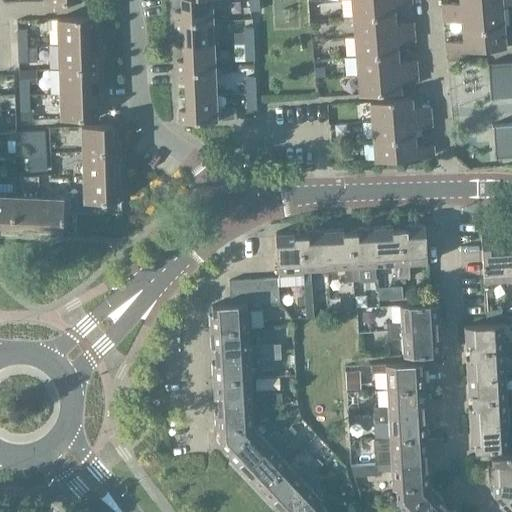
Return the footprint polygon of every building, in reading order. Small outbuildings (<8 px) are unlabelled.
[(211,0),(180,0),(181,11),(175,11),(175,21),(212,20),(211,0)] [(249,0),(250,11),(259,10),(258,0),(249,0)] [(350,0),(352,16),(393,13),(393,3),(411,1),(411,0),(350,0)] [(458,0),(459,2),(442,3),(442,12),(502,7),(501,0),(458,0)] [(460,19),(461,29),(503,25),(502,7),(442,12),(443,21),(460,19)] [(354,36),(414,31),(413,22),(394,23),(393,13),(352,16),(354,36)] [(95,17),(82,18),(57,18),(58,43),(87,43),(87,28),(95,28),(95,17)] [(182,31),(182,46),(213,44),(212,20),(175,21),(176,32),(182,31)] [(461,29),(462,39),(445,41),(446,51),(505,46),(503,25),(461,29)] [(243,28),(243,43),(253,42),(253,27),(243,28)] [(17,29),(18,48),(26,47),(25,29),(17,29)] [(414,41),(414,31),(354,36),(355,56),(397,52),(396,43),(414,41)] [(244,61),(254,60),(253,42),(243,43),(244,61)] [(88,57),(87,43),(58,43),(58,68),(96,67),(96,57),(88,57)] [(214,70),(213,44),(182,46),(183,60),(177,60),(177,71),(214,70)] [(27,61),(26,47),(18,48),(18,62),(27,61)] [(355,56),(357,74),(417,69),(416,60),(397,62),(397,52),(355,56)] [(511,62),(487,64),(489,96),(511,94),(511,122),(491,124),(494,157),(511,155),(511,62)] [(58,68),(59,93),(89,92),(88,77),(97,77),(96,67),(58,68)] [(399,79),(417,77),(417,69),(357,74),(358,94),(400,90),(399,79)] [(215,94),(214,70),(177,71),(177,82),(184,82),(184,95),(215,94)] [(246,93),(255,93),(254,77),(246,77),(246,93)] [(19,78),(20,94),(28,94),(27,78),(19,78)] [(89,106),(89,92),(59,93),(60,118),(97,117),(97,106),(89,106)] [(255,109),(255,93),(246,93),(247,109),(255,109)] [(20,94),(20,97),(20,111),(28,111),(28,94),(20,94)] [(179,121),(233,119),(232,108),(215,109),(215,94),(184,95),(185,108),(178,108),(179,121)] [(369,101),(371,120),(431,115),(430,106),(411,107),(411,97),(369,101)] [(413,127),(432,125),(431,115),(371,120),(372,140),(414,137),(413,127)] [(121,149),(120,138),(112,139),(111,124),(81,125),(82,150),(121,149)] [(45,151),(45,130),(14,132),(15,153),(28,152),(45,151)] [(415,147),(414,137),(372,140),(374,159),(434,154),(434,145),(415,147)] [(82,150),(82,175),(113,174),(113,160),(121,160),(121,149),(82,150)] [(46,170),(45,151),(28,152),(29,171),(46,170)] [(94,200),(122,199),(122,188),(113,189),(113,174),(82,175),(83,201),(77,201),(77,210),(94,210),(94,200)] [(0,225),(1,225),(1,233),(11,233),(12,195),(0,194),(0,225)] [(37,196),(12,195),(11,233),(22,233),(22,226),(36,227),(37,196)] [(62,197),(37,196),(36,227),(51,227),(50,235),(61,235),(62,197)] [(424,223),(405,224),(405,228),(398,228),(402,278),(409,277),(408,263),(426,262),(424,223)] [(392,225),(374,226),(376,265),(393,264),(394,278),(402,278),(398,228),(392,229),(392,225)] [(359,266),(376,265),(374,226),(355,227),(356,231),(349,231),(352,281),(360,280),(359,266)] [(345,281),(352,281),(349,231),(343,232),(342,228),(324,229),(327,268),(344,267),(345,281)] [(306,234),(300,234),(303,284),(311,283),(310,269),(327,268),(324,229),(306,230),(306,234)] [(293,235),(293,231),(274,232),(278,285),(303,284),(300,234),(293,235)] [(490,280),(508,279),(511,270),(511,243),(507,244),(507,240),(488,241),(488,245),(481,245),(484,294),(491,294),(490,280)] [(278,301),(277,277),(265,278),(266,302),(278,301)] [(253,278),(241,279),(242,303),(254,302),(253,278)] [(261,302),(266,302),(265,278),(253,278),(254,302),(261,302)] [(229,280),(230,303),(242,303),(241,279),(229,280)] [(248,328),(262,327),(261,302),(254,302),(242,303),(230,303),(211,304),(212,312),(208,312),(209,330),(248,328)] [(438,302),(399,304),(400,322),(386,323),(387,330),(436,327),(435,320),(439,320),(438,302)] [(468,350),(511,347),(511,340),(503,341),(502,323),(463,325),(464,344),(468,344),(468,350)] [(436,334),(436,327),(387,330),(387,338),(401,337),(402,355),(441,352),(440,334),(436,334)] [(249,345),(248,328),(209,330),(210,348),(214,347),(214,354),(263,351),(272,351),(281,351),(280,343),(249,345)] [(465,357),(466,375),(505,373),(504,356),(511,355),(511,347),(468,350),(469,357),(465,357)] [(281,351),(272,351),(263,351),(214,354),(215,361),(211,361),(212,379),(251,377),(250,360),(264,359),(272,359),(281,358),(281,351)] [(385,371),(386,389),(425,386),(424,369),(420,369),(420,361),(370,364),(371,372),(385,371)] [(471,393),(471,400),(511,397),(511,389),(506,390),(505,373),(466,375),(467,393),(471,393)] [(217,397),(217,404),(266,401),(281,400),(281,392),(252,394),(251,377),(212,379),(213,397),(217,397)] [(426,404),(425,386),(386,389),(387,405),(373,406),(373,414),(423,411),(422,404),(426,404)] [(468,406),(469,424),(507,422),(506,405),(511,404),(511,397),(471,400),(471,406),(468,406)] [(228,450),(253,426),(252,409),(267,408),(266,401),(217,404),(217,411),(214,411),(215,429),(218,429),(219,440),(228,450)] [(428,436),(427,434),(427,418),(423,418),(423,411),(373,414),(373,422),(388,421),(389,438),(428,436)] [(470,442),(473,442),(474,449),(511,447),(511,439),(508,440),(507,422),(469,424),(470,442)] [(287,462),(276,450),(296,431),(291,425),(281,434),(245,468),(250,473),(247,476),(259,489),(287,462)] [(265,438),(253,426),(228,450),(225,452),(238,465),(240,463),(245,468),(281,434),(276,429),(265,438)] [(349,465),(376,463),(425,461),(425,453),(428,453),(428,436),(389,438),(390,455),(349,457),(349,464),(349,465)] [(511,453),(490,454),(491,462),(487,462),(488,481),(492,481),(511,479),(511,453)] [(299,474),(287,462),(259,489),(271,502),(274,500),(278,505),(315,470),(322,463),(317,458),(299,474)] [(404,509),(430,485),(429,467),(426,467),(425,461),(376,463),(349,465),(353,476),(377,475),(377,471),(390,470),(391,488),(395,487),(396,500),(404,509)] [(278,505),(283,510),(280,511),(327,511),(327,509),(319,501),(321,498),(309,486),(320,476),(315,470),(278,505)] [(492,493),(501,502),(511,491),(511,479),(492,481),(492,493)] [(442,498),(430,485),(404,509),(402,511),(437,511),(445,505),(440,500),(442,498)] [(511,511),(511,491),(501,502),(498,504),(505,511),(511,511)]
